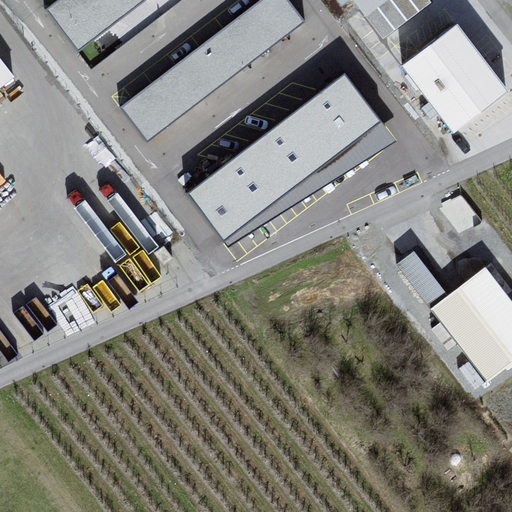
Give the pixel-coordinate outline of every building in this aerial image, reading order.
[(149,0),(65,0),(49,13),(80,53),(149,0)] [(307,21),(288,0),(261,0),(124,106),(151,141),(307,21)] [(352,0),(385,40),(432,2),(430,0),(352,0)] [(456,25),(402,65),(452,134),(507,92),(456,25)] [(0,90),(13,81),(0,65),(0,90)] [(381,123),(344,74),(187,195),(224,243),(381,123)] [(427,296),(446,282),(414,241),(395,256),(427,296)] [(511,310),(481,270),(426,311),(484,386),(511,364),(511,310)]
